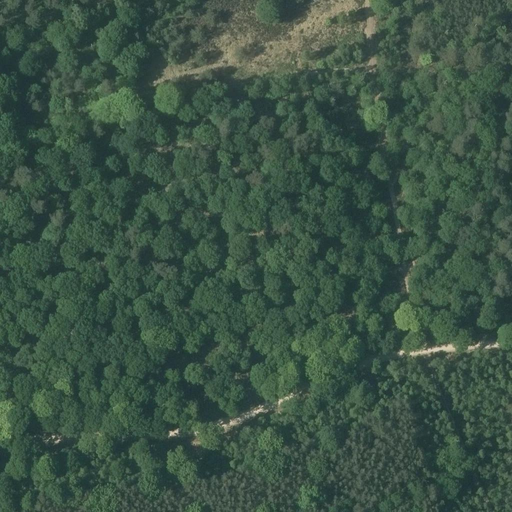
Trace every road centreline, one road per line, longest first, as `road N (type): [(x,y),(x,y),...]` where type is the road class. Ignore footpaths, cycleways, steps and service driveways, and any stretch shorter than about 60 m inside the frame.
road 1 (track): [(511,345),(371,362),(185,434),(0,445)]
road 2 (track): [(373,71),(421,350),(489,511)]
road 3 (track): [(0,156),(164,91),(373,71)]
